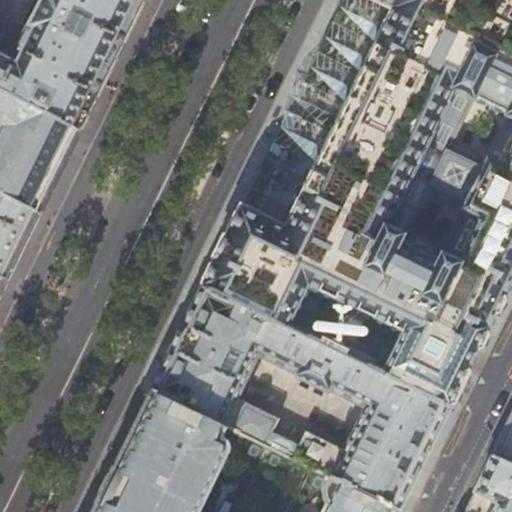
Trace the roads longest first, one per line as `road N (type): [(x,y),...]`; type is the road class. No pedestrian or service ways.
road 1 (secondary): [(0,480),(234,0)]
road 2 (residential): [(511,345),(430,511)]
